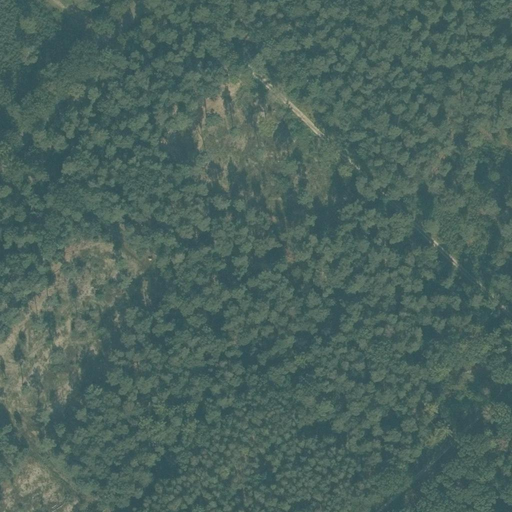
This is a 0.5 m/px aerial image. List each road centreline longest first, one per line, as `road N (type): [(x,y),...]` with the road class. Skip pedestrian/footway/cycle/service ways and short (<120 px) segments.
road 1 (track): [(369,182),(176,0)]
road 2 (track): [(372,511),(511,375)]
road 3 (secondary): [(0,147),(126,0)]
road 4 (track): [(511,318),(376,187)]
road 5 (track): [(392,495),(298,409)]
